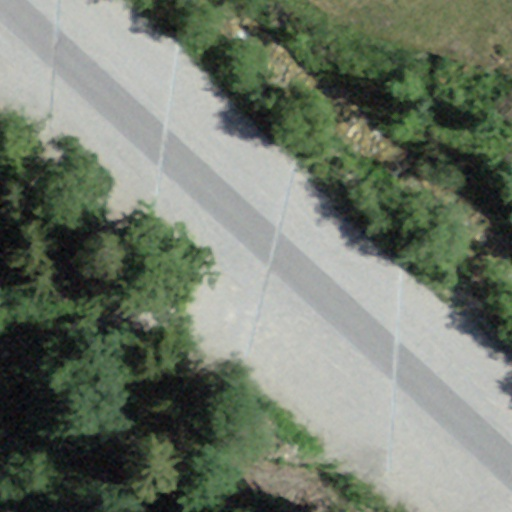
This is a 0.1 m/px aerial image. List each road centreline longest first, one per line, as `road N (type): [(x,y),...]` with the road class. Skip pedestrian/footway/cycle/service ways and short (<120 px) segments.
road 1 (track): [(0,352),(199,307),(303,217)]
road 2 (track): [(303,217),(79,0)]
road 3 (track): [(511,407),(303,217)]
